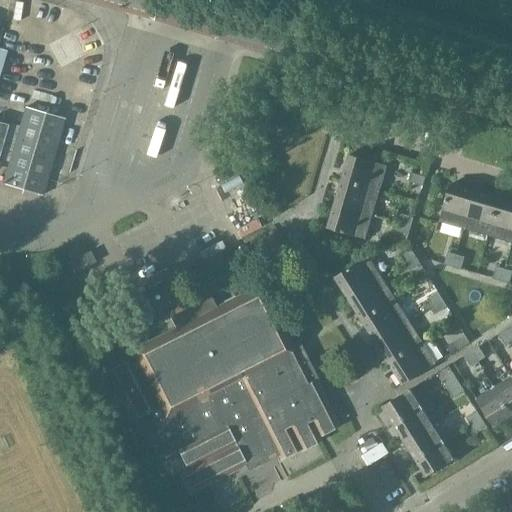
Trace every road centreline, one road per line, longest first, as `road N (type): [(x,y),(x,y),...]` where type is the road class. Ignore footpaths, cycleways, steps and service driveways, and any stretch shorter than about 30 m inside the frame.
road 1 (tertiary): [(511,117),(233,33)]
road 2 (unclassified): [(89,220),(199,167),(233,33)]
road 3 (unclassified): [(89,220),(84,199),(141,6)]
road 4 (residential): [(337,124),(511,176)]
road 5 (residential): [(247,511),(354,455)]
